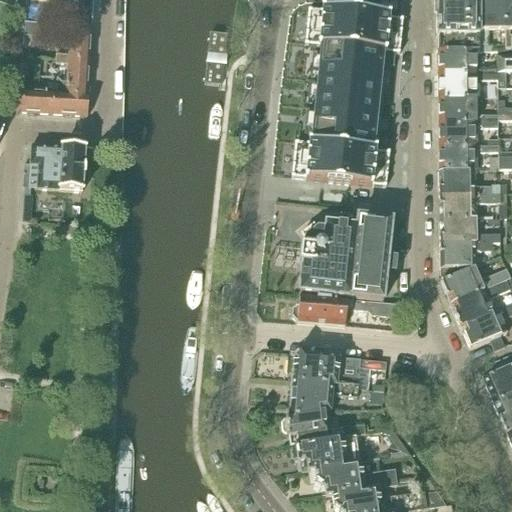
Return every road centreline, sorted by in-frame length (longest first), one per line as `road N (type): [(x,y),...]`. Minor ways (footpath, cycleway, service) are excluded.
road 1 (residential): [(449,354),(420,282),(420,0)]
road 2 (tertiary): [(236,335),(270,0)]
road 3 (residential): [(14,130),(106,135),(110,0)]
road 4 (residential): [(449,354),(236,335)]
road 5 (tertiary): [(273,511),(229,450),(236,335)]
road 6 (residential): [(511,497),(449,354)]
road 7 (residential): [(0,269),(14,130)]
